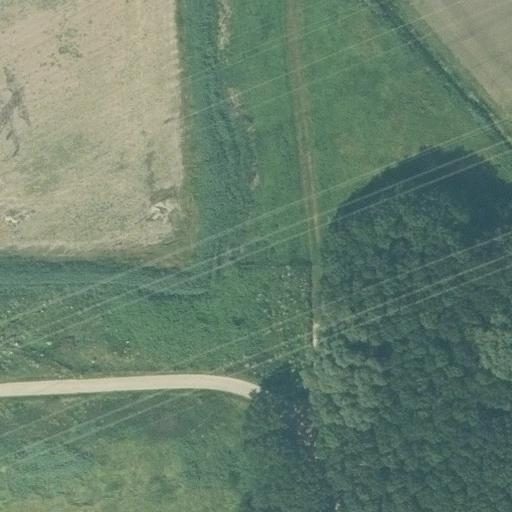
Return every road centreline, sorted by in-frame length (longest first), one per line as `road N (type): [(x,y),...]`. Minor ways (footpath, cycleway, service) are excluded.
road 1 (track): [(308,423),(316,401),(318,246),(290,0)]
road 2 (unclassified): [(0,390),(236,382),(277,396),(308,423),(345,511)]
